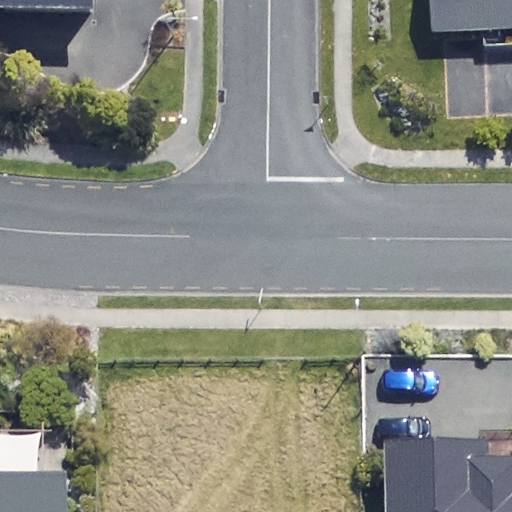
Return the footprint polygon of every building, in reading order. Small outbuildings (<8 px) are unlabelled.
[(79,0),(0,0),(0,17),(6,18),(6,51),(79,52),(79,0)] [(511,0),(423,0),(426,37),(511,32),(511,0)] [(510,109),(506,76),(438,83),(442,116),(510,109)] [(33,434),(0,435),(0,511),(60,511),(59,477),(34,479),(33,434)] [(474,448),(371,449),(371,511),(511,511),(511,484),(474,484),(474,448)]
